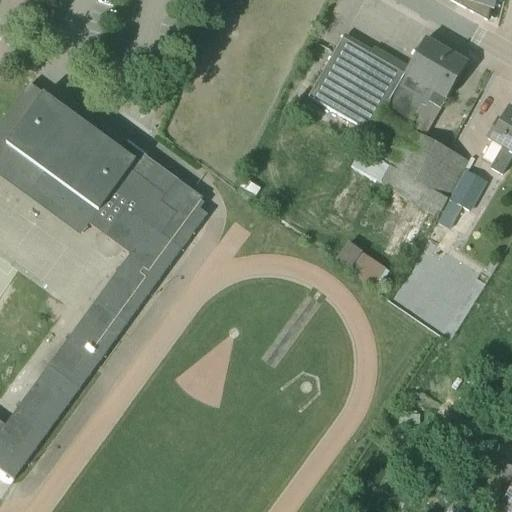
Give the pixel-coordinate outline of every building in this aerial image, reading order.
[(447,0),(447,2),(485,23),(491,0),(447,0)] [(307,99),(368,135),(406,70),(372,50),(368,57),(341,41),(307,99)] [(359,152),(358,152),(349,171),(435,221),(463,171),(467,163),(423,140),(465,67),(424,42),(422,42),(379,117),(401,130),(382,164),(359,152)] [(148,229),(180,252),(206,217),(199,212),(203,206),(200,203),(201,200),(123,144),(117,151),(28,87),(0,125),(0,144),(96,215),(88,227),(128,256),(148,229)] [(511,156),(511,113),(506,110),(498,124),(495,122),(484,141),(490,144),(480,161),(491,167),(489,170),(501,176),(511,156)] [(96,215),(0,144),(0,180),(79,238),(88,227),(96,215)] [(468,214),(485,185),(469,175),(463,175),(436,225),(448,232),(460,210),(468,214)] [(0,472),(12,482),(180,252),(148,229),(128,256),(4,426),(0,423),(0,472)] [(388,273),(348,247),(335,267),(374,293),(388,273)] [(511,511),(511,472),(492,460),(475,488),(478,490),(474,499),(481,504),(479,508),(485,511),(511,511)]
